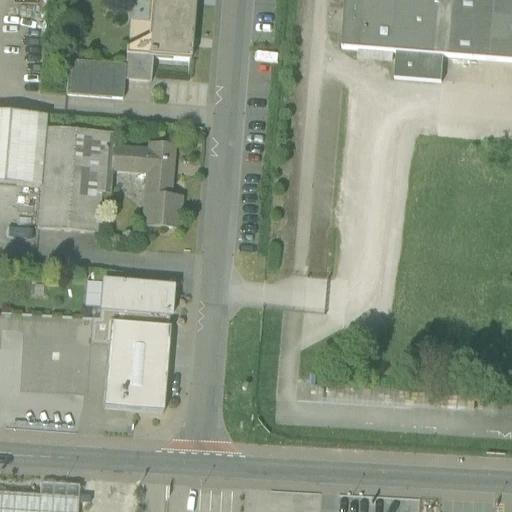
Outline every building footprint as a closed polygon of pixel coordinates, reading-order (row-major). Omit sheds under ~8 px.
[(511,0),(347,0),(344,50),(396,55),(444,59),(511,64),(511,0)] [(153,59),(190,62),(195,6),(153,3),(148,58),(148,59),(153,59)] [(442,85),(444,59),(396,55),(395,81),(442,85)] [(124,83),(151,85),(153,59),(148,59),(148,58),(126,56),(125,69),(124,83)] [(66,98),(122,103),(124,83),(125,69),(68,65),(66,98)] [(0,188),(42,192),(46,132),(45,132),(46,120),(0,115),(0,188)] [(114,138),(46,132),(42,192),(38,233),(96,237),(99,198),(101,173),(103,152),(113,152),(114,138)] [(150,155),(113,152),(112,174),(148,176),(143,230),(178,233),(180,201),(169,200),(173,150),(150,148),(150,155)] [(101,173),(112,174),(113,152),(103,152),(101,173)] [(109,198),(112,174),(101,173),(99,198),(109,198)] [(102,287),(121,288),(122,276),(94,274),(93,286),(102,287)] [(169,320),(171,320),(173,292),(121,288),(102,287),(100,314),(169,320)] [(90,347),(108,349),(110,326),(168,331),(169,320),(100,314),(99,323),(92,322),(90,347)] [(170,331),(168,331),(110,326),(108,349),(103,412),(163,416),(170,331)] [(23,331),(22,392),(45,392),(45,377),(31,377),(32,331),(23,331)] [(500,395),(319,383),(317,406),(498,417),(500,395)] [(39,487),(39,499),(78,501),(79,490),(39,487)] [(0,511),(77,511),(78,501),(39,499),(0,496),(0,511)]
